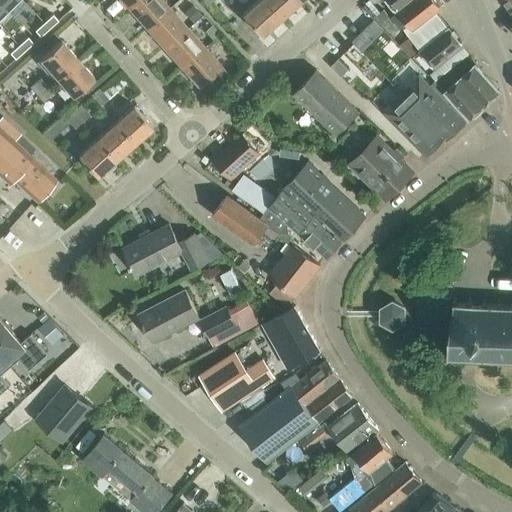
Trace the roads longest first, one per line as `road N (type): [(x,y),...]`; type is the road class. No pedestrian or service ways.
road 1 (residential): [(511,148),(450,169),(370,236),(340,272),(332,301),(347,355),(405,430),(445,472),(511,510)]
road 2 (residential): [(293,511),(58,301),(37,270)]
road 3 (residential): [(191,136),(344,0)]
road 4 (residential): [(37,270),(191,136)]
road 5 (residential): [(191,136),(89,17)]
